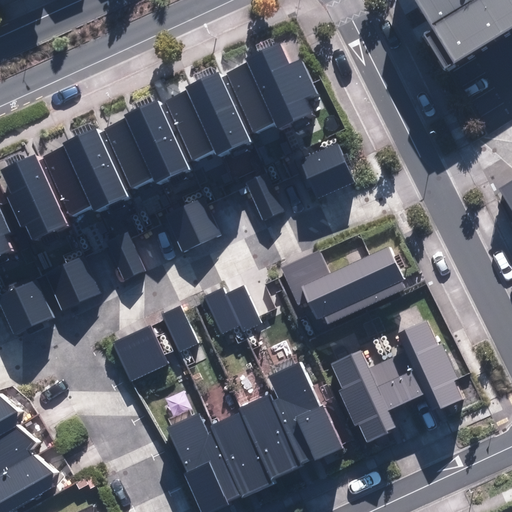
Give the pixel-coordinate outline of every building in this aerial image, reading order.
[(511,0),(421,0),(459,62),(511,30),(511,0)] [(277,130),(281,140),(312,126),(306,111),(323,103),(306,67),(289,75),(279,53),(248,67),(277,130)] [(277,130),(248,67),(221,79),(250,142),(277,130)] [(250,142),(221,79),(185,96),(214,158),(219,169),(255,152),(250,142)] [(214,158),(185,96),(161,107),(190,170),(214,158)] [(190,170),(161,107),(124,124),(153,187),(158,197),(194,180),(190,170)] [(153,187),(124,124),(98,136),(127,199),(153,187)] [(127,199),(98,136),(62,152),(90,213),(95,225),(132,209),(127,199)] [(358,187),(340,147),(300,165),(318,205),(358,187)] [(90,213),(62,152),(38,163),(66,224),(90,213)] [(66,224),(38,163),(1,180),(34,253),(71,236),(66,224)] [(267,173),(246,182),(265,227),(286,217),(267,173)] [(511,182),(497,192),(511,215),(511,182)] [(220,238),(204,202),(168,218),(184,254),(220,238)] [(0,266),(13,261),(5,245),(15,240),(1,209),(0,208),(0,266)] [(149,273),(128,228),(104,239),(126,284),(149,273)] [(323,253),(282,273),(314,338),(404,294),(384,254),(336,278),(323,253)] [(103,294),(87,258),(48,276),(64,311),(103,294)] [(254,276),(206,294),(228,351),(276,333),(254,276)] [(57,320),(41,282),(0,299),(0,307),(14,339),(57,320)] [(188,305),(168,313),(187,356),(206,348),(188,305)] [(430,315),(329,361),(369,449),(470,404),(430,315)] [(156,324),(115,340),(131,381),(172,365),(156,324)] [(302,362),(163,428),(202,511),(227,511),(347,455),(302,362)] [(0,511),(6,511),(51,487),(53,473),(29,451),(36,442),(16,426),(18,412),(0,396),(0,511)]
